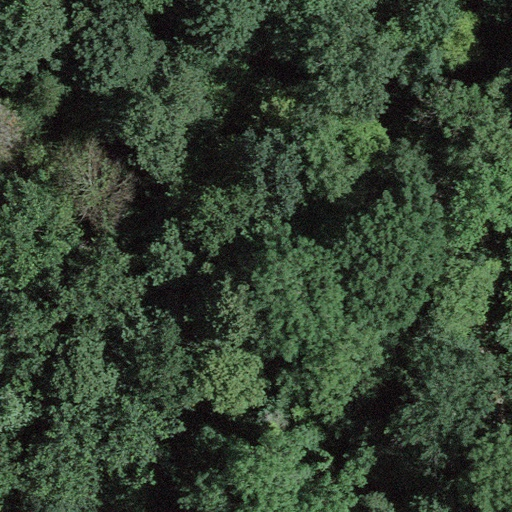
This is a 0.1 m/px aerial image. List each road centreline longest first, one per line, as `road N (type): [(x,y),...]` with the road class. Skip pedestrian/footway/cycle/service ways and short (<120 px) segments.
road 1 (track): [(452,0),(484,188),(502,511)]
road 2 (track): [(46,155),(112,133),(511,191)]
